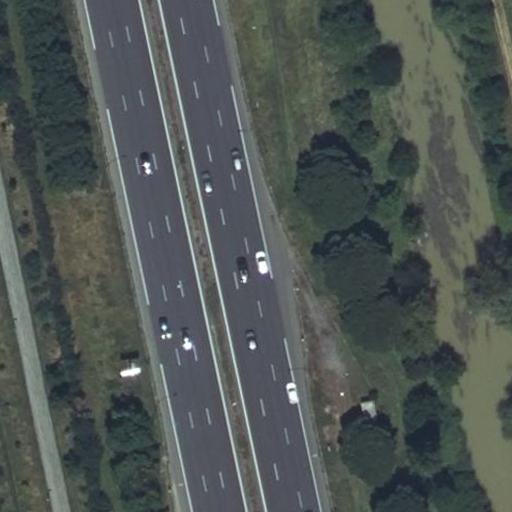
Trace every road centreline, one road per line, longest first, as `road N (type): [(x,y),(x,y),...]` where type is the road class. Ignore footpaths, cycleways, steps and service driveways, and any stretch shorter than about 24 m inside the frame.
road 1 (motorway): [(114,0),(222,511)]
road 2 (motorway): [(293,511),(186,0)]
